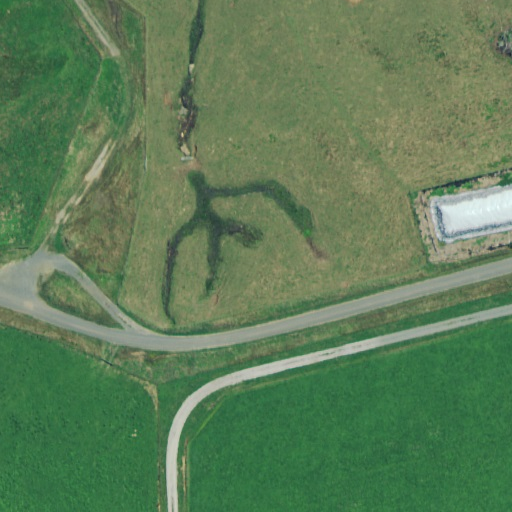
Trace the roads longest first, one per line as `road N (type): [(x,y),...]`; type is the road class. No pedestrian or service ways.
road 1 (unclassified): [(0,302),(166,351),(255,340),(511,267)]
road 2 (track): [(183,511),(184,438),(231,390),(511,309)]
